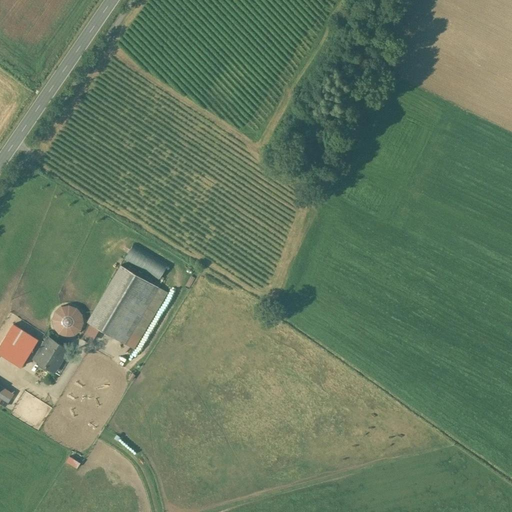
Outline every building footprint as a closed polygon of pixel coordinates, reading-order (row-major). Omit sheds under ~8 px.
[(120,265),(87,322),(124,344),(158,287),(120,265)] [(13,324),(0,343),(0,353),(19,366),(37,340),(34,338),(13,324)] [(48,336),(33,360),(52,372),(67,348),(48,336)] [(0,385),(0,404),(3,406),(12,393),(0,385)] [(76,467),(79,461),(67,455),(64,461),(76,467)]
